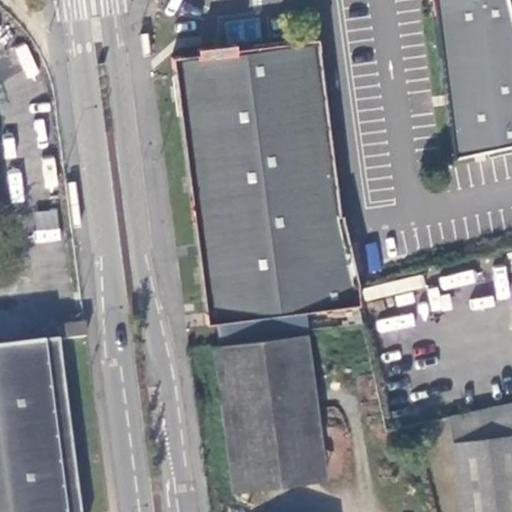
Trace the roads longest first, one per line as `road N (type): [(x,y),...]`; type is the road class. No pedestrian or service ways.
road 1 (secondary): [(69,0),(142,511)]
road 2 (secondary): [(170,511),(108,0)]
road 3 (unknown): [(511,340),(380,357)]
